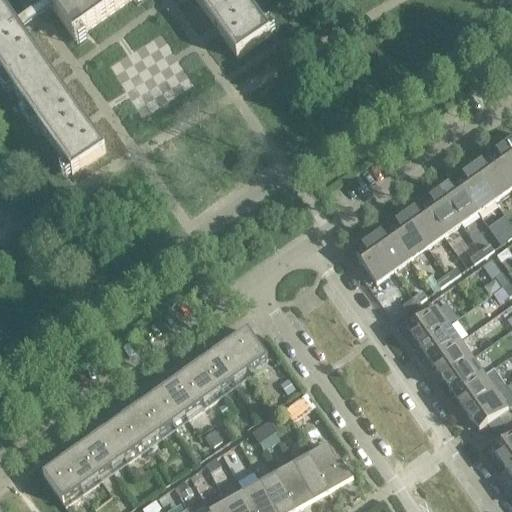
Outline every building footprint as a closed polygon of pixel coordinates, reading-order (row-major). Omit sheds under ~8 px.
[(133,0),(44,0),(74,42),(133,0)] [(193,0),(210,23),(213,28),(237,61),(270,37),(243,0),(193,0)] [(0,4),(0,74),(72,177),(105,154),(52,79),(54,77),(52,78),(0,4)] [(511,191),(511,158),(507,151),(490,163),(511,193),(511,191)] [(511,193),(490,163),(474,175),(494,204),(511,193)] [(494,204),(474,175),(457,187),(478,216),(494,204)] [(478,216),(457,187),(440,198),(461,228),(478,216)] [(461,228),(440,198),(423,210),(444,240),(461,228)] [(444,240),(423,210),(406,222),(427,252),(444,240)] [(427,252),(406,222),(390,234),(410,263),(427,252)] [(511,241),(511,231),(503,237),(508,244),(511,241)] [(410,263),(390,234),(373,246),(394,275),(410,263)] [(394,275),(373,246),(356,258),(376,287),(394,275)] [(489,247),(479,254),(484,261),(494,254),(489,247)] [(511,259),(507,252),(497,259),(501,266),(511,259)] [(484,261),(479,254),(470,261),(474,268),(484,261)] [(456,271),(446,278),(450,285),(460,278),(456,271)] [(508,286),(501,276),(495,281),(502,291),(508,286)] [(450,285),(446,278),(436,285),(440,292),(450,285)] [(511,298),(511,291),(508,286),(502,291),(509,301),(511,298)] [(422,294),(412,301),(417,308),(427,301),(422,294)] [(417,308),(412,301),(402,308),(407,315),(417,308)] [(407,332),(419,349),(449,329),(436,311),(407,332)] [(460,345),(449,329),(419,349),(431,366),(460,345)] [(248,335),(227,349),(227,350),(247,378),(246,379),(249,383),(265,371),(264,370),(262,372),(260,369),(268,363),(252,341),(253,341),(248,335)] [(472,362),(460,345),(431,366),(443,383),(472,362)] [(227,349),(214,358),(234,387),(246,379),(247,378),(227,350),(227,349)] [(234,387),(214,358),(201,367),(221,396),(222,395),(234,387)] [(484,379),(472,362),(443,383),(454,399),(484,379)] [(221,396),(201,367),(183,380),(206,411),(212,407),(215,411),(222,407),(219,402),(224,398),(222,395),(221,396)] [(494,372),(484,379),(454,399),(466,416),(505,389),(494,372)] [(206,411),(183,380),(166,392),(186,421),(185,422),(187,425),(206,411)] [(288,382),(281,388),(287,398),(295,392),(288,382)] [(511,410),(511,398),(505,389),(466,416),(479,434),(511,410)] [(186,421),(166,392),(153,401),(173,430),(185,422),(186,421)] [(173,430),(153,401),(140,410),(160,439),(161,439),(173,430)] [(224,407),(218,410),(224,419),(230,415),(224,407)] [(286,411),(294,423),(301,418),(292,407),(286,411)] [(160,439),(140,410),(122,423),(144,455),(163,441),(161,439),(160,439)] [(144,455),(122,423),(104,435),(125,464),(124,465),(126,468),(144,455)] [(206,438),(205,439),(212,449),(222,442),(216,432),(206,438)] [(125,464),(104,435),(92,444),(112,473),(124,465),(125,464)] [(511,438),(492,453),(505,470),(511,465),(511,438)] [(112,473),(92,444),(79,453),(99,482),(100,481),(112,473)] [(328,448),(310,458),(331,496),(353,483),(338,462),(336,463),(328,448)] [(99,482),(79,453),(61,466),(84,497),(102,484),(100,481),(99,482)] [(331,496),(310,458),(294,468),(315,505),(331,496)] [(208,465),(206,466),(211,474),(221,468),(216,460),(208,465)] [(84,497),(61,466),(43,479),(65,510),(84,497)] [(140,468),(133,472),(138,479),(144,475),(140,468)] [(302,511),(315,505),(294,468),(277,477),(296,511),(302,511)] [(296,511),(277,477),(260,486),(274,511),(296,511)] [(178,490),(175,492),(181,501),(183,500),(185,502),(193,497),(190,491),(189,491),(185,484),(177,489),(178,490)] [(274,511),(260,486),(243,496),(252,511),(274,511)] [(252,511),(243,496),(227,505),(230,511),(252,511)]
